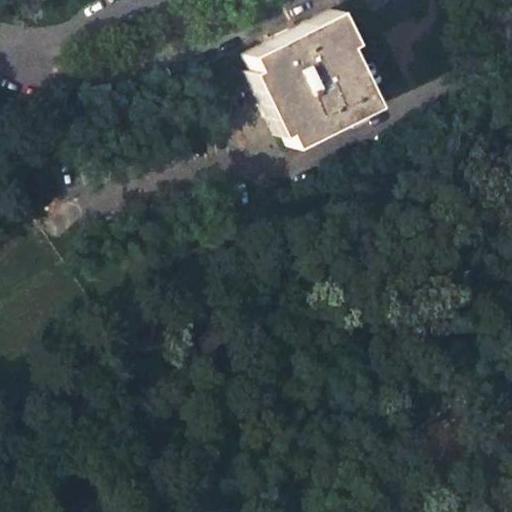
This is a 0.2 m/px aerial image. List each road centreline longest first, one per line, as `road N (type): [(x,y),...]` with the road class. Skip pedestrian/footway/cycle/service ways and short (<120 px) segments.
road 1 (residential): [(0,56),(39,85),(81,94),(137,83),(309,0)]
road 2 (residential): [(0,40),(25,49),(79,35),(148,0)]
